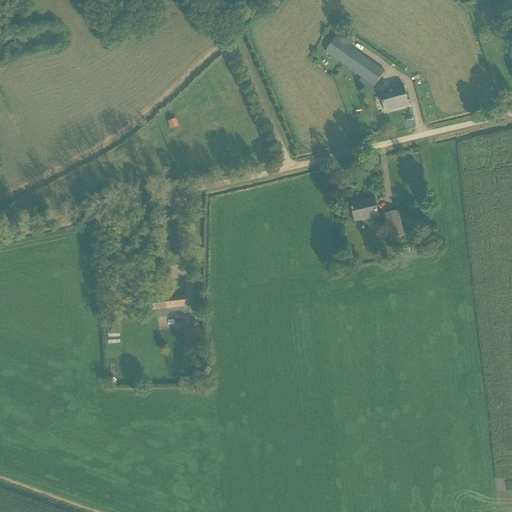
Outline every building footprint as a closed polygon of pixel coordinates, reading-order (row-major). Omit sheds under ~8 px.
[(332,42),(325,52),(364,79),(370,84),(374,87),(385,72),(336,37),(332,42)] [(408,106),(403,85),(393,88),(395,93),(381,97),(385,112),(394,110),(393,108),(407,104),(408,106)] [(159,124),(164,132),(171,128),(167,119),(159,124)] [(351,208),(352,210),(354,221),(378,216),(374,199),(366,201),(366,203),(361,204),(360,200),(351,202),(352,204),(351,204),(352,208),(351,208)] [(383,214),(389,239),(404,236),(398,211),(383,214)] [(142,302),(143,314),(152,313),(153,314),(154,316),(157,317),(163,316),(166,315),(176,313),(178,314),(188,313),(187,309),(186,296),(151,301),(152,301),(142,302)] [(184,331),(187,352),(198,350),(195,329),(184,331)] [(107,333),(108,344),(119,343),(119,332),(107,333)] [(199,386),(199,378),(186,378),(186,386),(199,386)]
